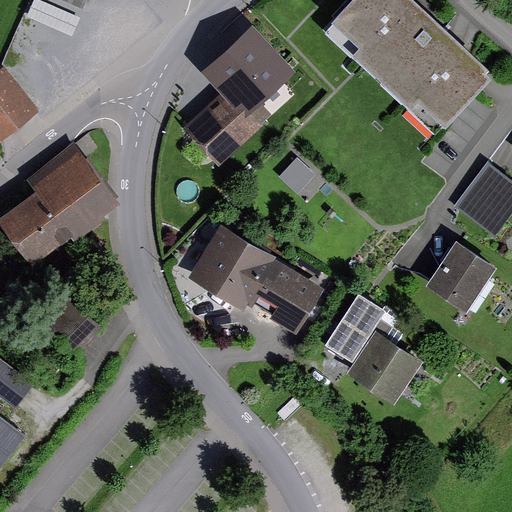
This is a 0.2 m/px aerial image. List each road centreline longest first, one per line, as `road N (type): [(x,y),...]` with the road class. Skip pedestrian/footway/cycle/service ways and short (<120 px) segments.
road 1 (residential): [(184,42),(153,97),(142,142),(134,190),(140,246),(175,340),(272,456),(307,511)]
road 2 (residential): [(0,188),(184,42)]
road 3 (unknown): [(197,372),(266,350),(267,339),(237,315)]
